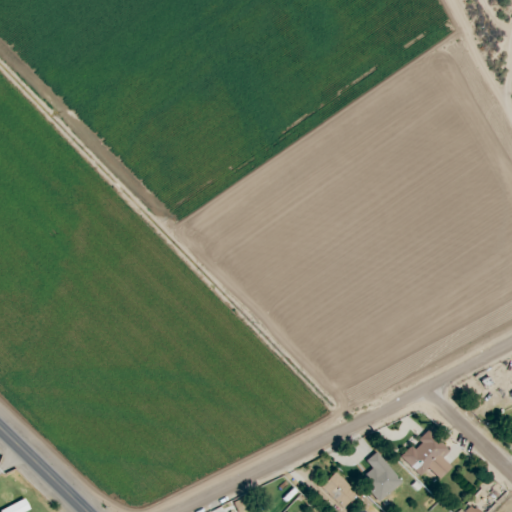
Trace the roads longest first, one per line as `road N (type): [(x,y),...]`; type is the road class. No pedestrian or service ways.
road 1 (residential): [(181,511),(511,346)]
road 2 (secondary): [(86,511),(0,428)]
